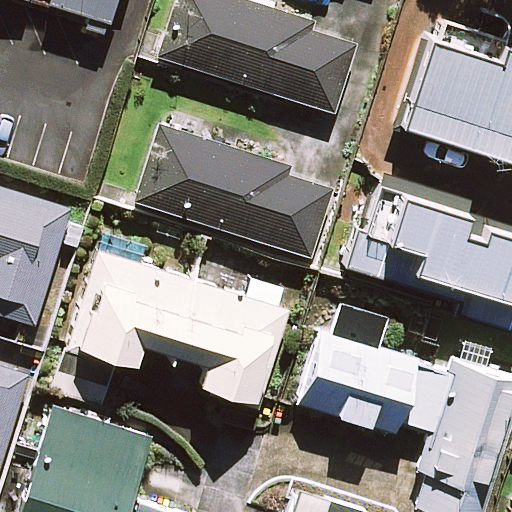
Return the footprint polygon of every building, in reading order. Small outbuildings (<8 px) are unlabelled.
[(22,0),(105,26),(113,0),(22,0)] [(344,38),(217,0),(175,0),(158,58),(323,108),(344,38)] [(436,41),(420,36),(392,127),(511,163),(511,43),(442,22),(436,41)] [(331,179),(152,125),(130,198),(309,252),(331,179)] [(373,239),(388,193),(375,189),(362,228),(351,225),(336,271),(511,327),(511,298),(511,303),(408,269),(413,252),(373,239)] [(65,210),(0,190),(0,311),(31,321),(65,210)] [(454,213),(388,193),(373,239),(413,252),(408,269),(511,303),(511,298),(511,233),(474,221),(469,236),(449,229),(454,213)] [(184,386),(254,408),(287,307),(88,243),(58,339),(122,360),(127,344),(191,364),(184,386)] [(425,438),(446,373),(312,330),(291,395),(425,438)] [(482,511),(511,417),(511,380),(449,361),(446,373),(425,438),(405,503),(433,511),(482,511)] [(0,447),(20,383),(0,377),(0,447)] [(111,511),(137,429),(46,401),(11,511),(111,511)] [(182,511),(132,497),(127,511),(182,511)]
